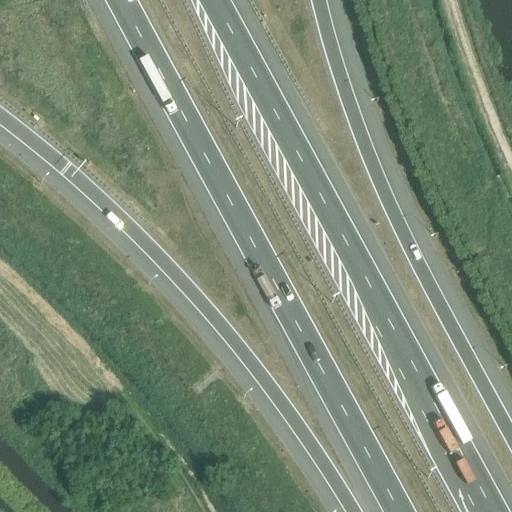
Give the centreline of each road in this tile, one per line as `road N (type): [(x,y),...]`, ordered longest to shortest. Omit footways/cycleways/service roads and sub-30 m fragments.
road 1 (motorway): [(120,0),(396,511)]
road 2 (motorway): [(489,511),(218,0)]
road 3 (motorway): [(0,117),(124,223),(221,325),(350,511)]
road 4 (motorway): [(511,437),(373,171),(319,0)]
road 5 (track): [(0,279),(43,314),(209,511)]
